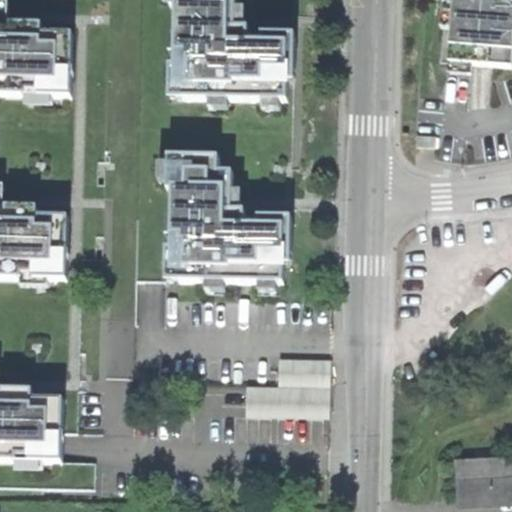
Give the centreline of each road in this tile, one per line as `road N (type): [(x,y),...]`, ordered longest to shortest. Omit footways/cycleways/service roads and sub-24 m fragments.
road 1 (residential): [(373,195),(362,511)]
road 2 (residential): [(375,0),(373,195)]
road 3 (unclassified): [(373,195),(511,186)]
